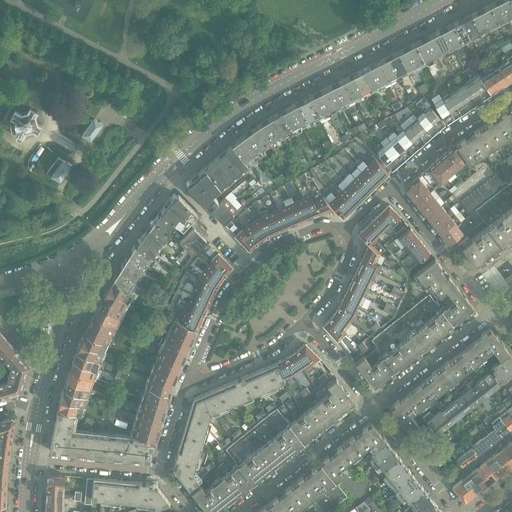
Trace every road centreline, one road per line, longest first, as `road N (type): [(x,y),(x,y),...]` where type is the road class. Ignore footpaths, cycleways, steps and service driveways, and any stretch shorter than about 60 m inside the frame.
road 1 (residential): [(64,266),(211,129),(443,0)]
road 2 (residential): [(345,231),(316,226),(253,265),(227,292),(185,386)]
road 3 (residential): [(238,511),(373,404)]
road 4 (residential): [(489,311),(390,187)]
road 5 (residential): [(511,92),(390,187)]
road 6 (residential): [(373,404),(489,311)]
road 7 (residential): [(37,408),(68,295),(64,266)]
road 8 (residential): [(457,511),(373,404)]
road 9 (residential): [(185,386),(279,345),(302,321)]
road 10 (residential): [(159,471),(29,460)]
